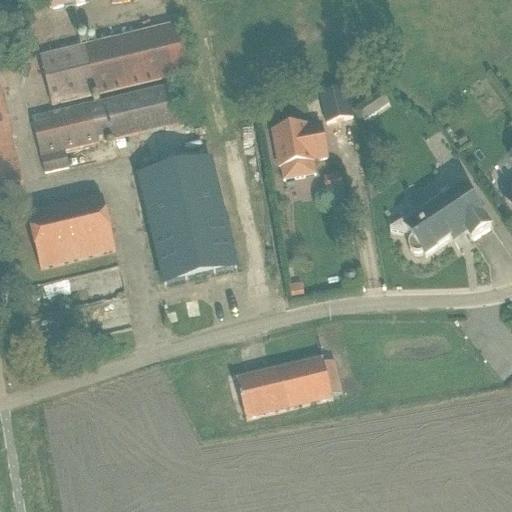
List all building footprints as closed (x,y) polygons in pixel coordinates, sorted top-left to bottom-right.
[(46,0),(49,11),(95,0),(46,0)] [(39,58),(51,109),(191,75),(179,24),(96,44),(79,49),(39,58)] [(94,36),(77,41),(79,49),(96,44),(94,36)] [(180,127),(171,87),(31,120),(44,177),(68,171),(64,154),(180,127)] [(0,190),(22,186),(0,91),(0,190)] [(325,126),(353,120),(347,91),(318,97),(325,126)] [(380,94),(355,111),(364,124),(389,107),(380,94)] [(308,126),(270,133),(277,172),(280,171),(283,184),(316,178),(313,166),(328,163),(321,125),(308,127),(308,126)] [(511,155),(507,160),(511,167),(511,195),(503,202),(511,215),(511,155)] [(211,164),(139,181),(164,286),(236,269),(211,164)] [(339,175),(322,179),(326,198),(343,194),(339,175)] [(490,230),(462,187),(403,229),(412,242),(411,242),(410,244),(409,245),(409,247),(408,249),(408,250),(409,253),(410,255),(411,256),(413,257),(414,258),(416,258),(417,258),(419,258),(420,257),(421,257),(422,256),(424,260),(464,233),(471,243),(490,230)] [(27,216),(40,271),(115,253),(102,199),(27,216)] [(299,272),(286,274),(290,300),(304,298),(299,272)] [(322,362),(236,383),(246,424),(332,403),(331,398),(323,367),(322,362)] [(334,364),(323,367),(331,398),(342,396),(334,364)]
